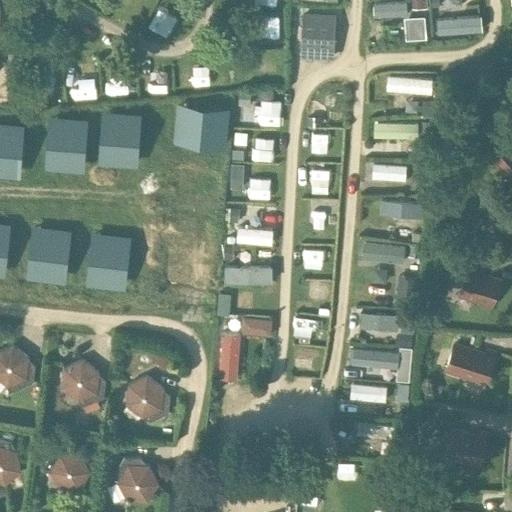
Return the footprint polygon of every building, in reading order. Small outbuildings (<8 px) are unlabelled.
[(404,0),(394,0),(371,1),(372,16),(401,14),(402,21),(384,22),(385,37),(423,35),(422,14),(406,15),(404,0)] [(167,31),(174,16),(158,9),(152,25),(167,31)] [(302,14),(301,55),(335,56),(336,15),(302,14)] [(259,71),(277,72),(278,53),(260,53),(259,71)] [(95,96),(94,66),(75,67),(76,97),(95,96)] [(133,94),(132,71),(111,72),(111,94),(133,94)] [(60,75),(44,73),(42,96),(57,98),(60,75)] [(385,74),(384,89),(425,90),(425,75),(385,74)] [(173,117),(170,135),(171,136),(206,139),(208,120),(173,117)] [(371,133),(391,134),(391,121),(372,120),(371,133)] [(109,132),(105,168),(124,170),(128,135),(109,132)] [(128,135),(124,170),(143,172),(147,137),(128,135)] [(171,136),(169,155),(204,159),(206,139),(171,136)] [(511,181),(511,188),(509,191),(510,192),(511,189),(511,141),(508,137),(504,140),(501,138),(497,138),(490,144),(490,148),(492,151),(487,155),(496,166),(497,165),(511,181)] [(250,157),(270,157),(270,138),(250,138),(250,157)] [(42,141),(38,177),(57,179),(61,143),(42,141)] [(61,143),(57,179),(76,181),(80,146),(61,143)] [(240,185),(241,162),(228,161),(227,185),(240,185)] [(369,179),(405,178),(405,161),(368,162),(369,179)] [(270,196),(270,176),(248,175),(248,195),(270,196)] [(182,192),(178,227),(197,230),(197,229),(202,194),(182,192)] [(202,194),(197,229),(217,232),(221,197),(202,194)] [(307,196),(306,214),(336,215),(336,197),(307,196)] [(380,199),(379,213),(422,213),(422,199),(380,199)] [(238,218),(255,222),(258,208),(241,204),(238,218)] [(235,226),(235,241),(270,241),(271,226),(235,226)] [(403,260),(404,240),(359,239),(359,259),(403,260)] [(37,245),(33,280),(52,282),(56,247),(37,245)] [(56,247),(52,282),(72,284),(75,249),(56,247)] [(103,253),(99,288),(118,290),(119,290),(122,255),(103,253)] [(122,255),(119,290),(138,292),(142,257),(122,255)] [(172,262),(168,297),(187,299),(191,263),(172,262)] [(493,306),(501,279),(477,272),(479,265),(469,262),(459,294),(479,300),(479,302),(493,306)] [(191,263),(187,299),(207,301),(210,266),(191,263)] [(269,280),(269,263),(222,263),(221,280),(269,280)] [(328,283),(307,282),(307,297),(327,298),(328,283)] [(358,310),(357,326),(396,327),(397,311),(358,310)] [(221,328),(237,330),(239,317),(222,315),(221,328)] [(240,316),(240,333),(269,333),(269,316),(240,316)] [(217,330),(217,375),(236,376),(237,331),(217,330)] [(8,381),(11,388),(33,380),(35,363),(27,362),(28,355),(12,343),(0,348),(0,376),(7,382),(8,381)] [(486,349),(485,353),(455,344),(446,371),(459,375),(460,373),(486,382),(484,389),(485,389),(497,352),(486,349)] [(412,348),(400,347),(397,379),(409,380),(412,348)] [(103,394),(105,377),(98,376),(98,369),(82,357),(64,365),(62,385),(77,397),(78,396),(81,403),(103,394)] [(169,410),(170,393),(163,392),(163,385),(147,373),(129,382),(127,401),(143,413),(144,413),(147,420),(169,410)] [(347,382),(346,397),(383,398),(383,383),(347,382)] [(481,463),(484,450),(488,433),(477,430),(476,435),(452,430),(446,458),(460,461),(460,459),(481,463)] [(21,468),(16,448),(10,446),(12,439),(0,435),(0,479),(6,481),(21,468)] [(60,487),(80,486),(90,468),(80,451),(73,451),(73,443),(56,444),(44,464),(49,467),(60,487)] [(404,456),(405,447),(394,446),(393,455),(404,456)] [(128,497),(148,497),(158,480),(149,463),(142,463),(142,455),(125,455),(112,474),(118,478),(128,497)] [(286,483),(288,463),(248,459),(245,493),(285,497),(285,496),(293,497),(294,484),(286,483)]
